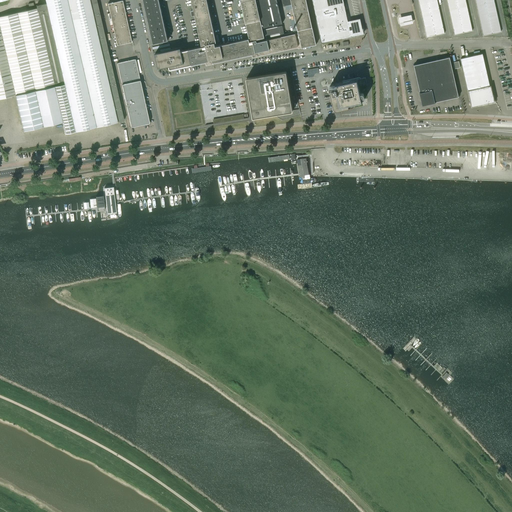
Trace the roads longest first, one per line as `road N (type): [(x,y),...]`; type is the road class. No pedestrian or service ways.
road 1 (unclassified): [(374,49),(160,82),(149,70),(133,0)]
road 2 (secondary): [(193,145),(393,133)]
road 3 (secondary): [(388,127),(193,145)]
road 4 (secondary): [(0,174),(193,145)]
road 5 (unknown): [(9,140),(151,128)]
road 6 (unclassified): [(391,46),(511,44)]
